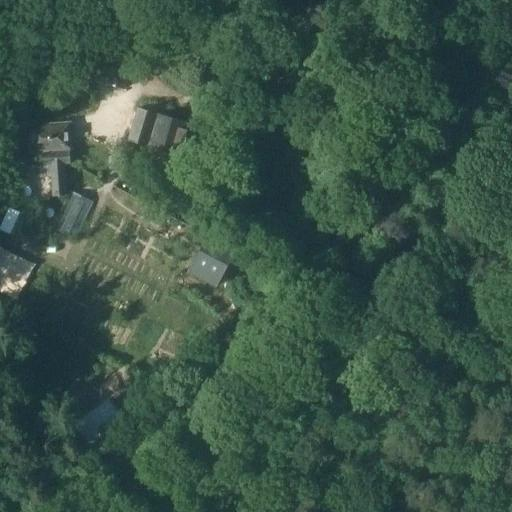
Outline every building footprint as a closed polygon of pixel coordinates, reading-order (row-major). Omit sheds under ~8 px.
[(130,65),(115,61),(108,84),(123,88),(130,65)] [(175,119),(156,113),(138,108),(129,141),(165,151),(175,119)] [(50,164),(52,179),(53,196),(66,195),(64,163),(70,163),(67,125),(31,128),(33,150),(35,150),(37,165),(50,164)] [(95,202),(71,190),(51,230),(76,242),(95,202)] [(191,265),(220,280),(221,278),(235,251),(206,235),(206,236),(192,263),(191,265)]
